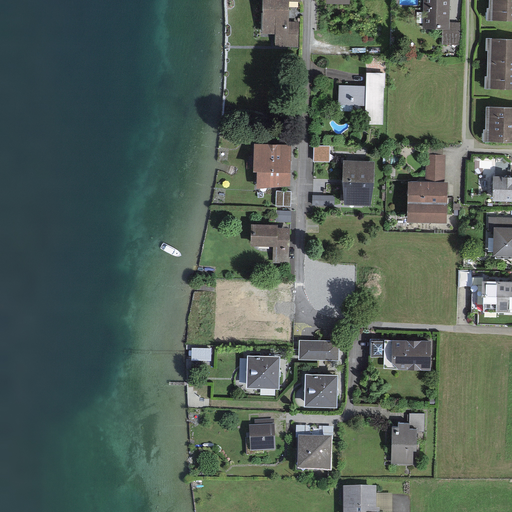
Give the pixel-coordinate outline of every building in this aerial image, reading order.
[(301,0),(259,0),(260,34),(282,34),(282,47),(302,47),(302,25),(295,25),(295,4),(302,4),(301,0)] [(453,0),(425,0),(426,30),(446,29),(446,45),(464,45),(464,25),(454,25),(453,0)] [(511,0),(494,0),(495,22),(511,22),(511,0)] [(511,41),(494,41),(494,88),(511,88),(511,41)] [(385,71),(366,71),(366,85),(339,84),(338,104),(366,105),(366,123),(383,123),(384,87),(385,87),(385,71)] [(511,108),(491,109),(491,142),(511,142),(511,108)] [(256,166),(260,166),(289,167),(289,145),(257,144),(256,166)] [(314,144),(314,161),(330,161),(330,145),(314,144)] [(432,185),(409,184),(408,217),(450,217),(452,157),(432,157),(432,185)] [(345,160),(345,178),(373,179),(374,162),(345,160)] [(288,183),(289,167),(260,166),(260,182),(288,183)] [(373,179),(345,178),(343,202),(372,203),(373,179)] [(511,179),(496,179),(496,202),(511,202),(511,179)] [(277,204),(291,204),(291,190),(277,189),(277,204)] [(313,193),(313,205),(335,205),(335,194),(313,193)] [(511,219),(491,220),(491,255),(511,255),(511,219)] [(275,260),(288,261),(289,228),(275,227),(276,225),(253,224),(253,242),(276,243),(275,260)] [(511,279),(475,279),(475,319),(511,318),(511,279)] [(277,292),(259,291),(259,313),(269,313),(269,322),(284,323),(284,307),(277,307),(277,292)] [(343,342),(303,342),(303,361),(343,361),(343,342)] [(434,342),(396,342),(396,369),(434,369),(434,342)] [(215,351),(197,351),(197,363),(216,363),(215,351)] [(285,357),(254,357),(254,389),(285,389),(285,357)] [(342,375),(309,375),(309,408),(342,408),(342,375)] [(413,425),(392,425),(392,467),(420,466),(419,433),(430,433),(430,417),(413,417),(413,425)] [(279,429),(252,429),(253,453),(279,453),(279,429)] [(330,439),(300,439),(300,468),(329,469),(330,439)] [(373,511),(374,489),(346,489),(346,511),(373,511)]
